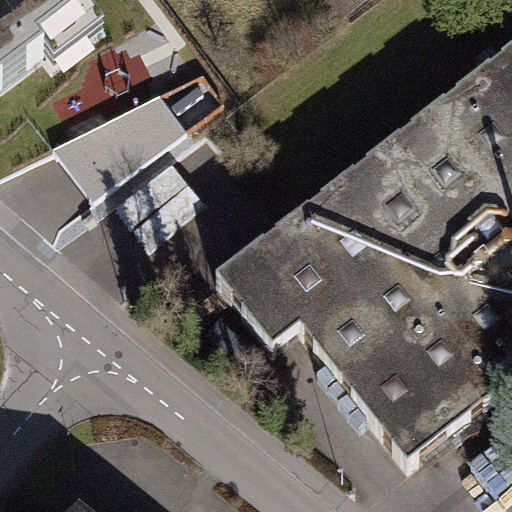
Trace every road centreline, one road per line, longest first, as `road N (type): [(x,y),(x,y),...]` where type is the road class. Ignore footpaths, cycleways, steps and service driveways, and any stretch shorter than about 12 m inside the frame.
road 1 (residential): [(298,511),(96,343)]
road 2 (residential): [(0,454),(96,343)]
road 3 (residential): [(96,343),(0,268)]
